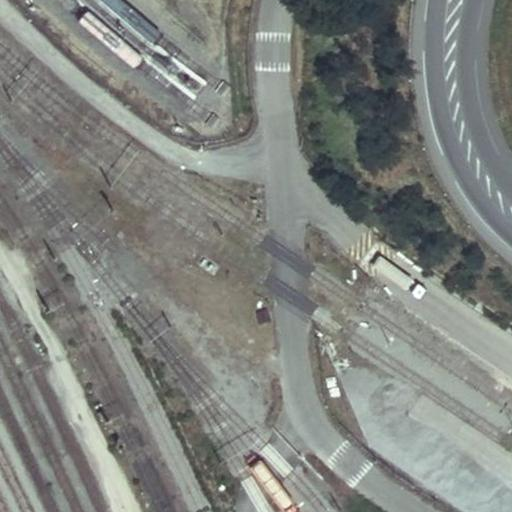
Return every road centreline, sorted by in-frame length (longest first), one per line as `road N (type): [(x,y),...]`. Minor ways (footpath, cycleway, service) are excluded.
road 1 (unclassified): [(284,0),(274,49),(298,378),(316,424),(410,511)]
road 2 (secondary): [(435,0),(432,65),(448,146),(477,200),(511,234)]
road 3 (secondary): [(511,189),(476,128),(463,70),(467,0)]
